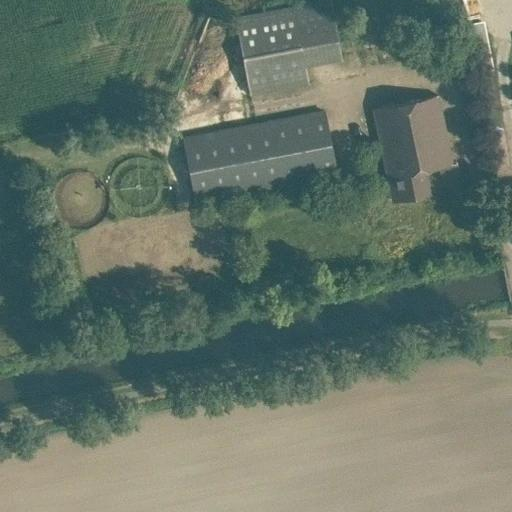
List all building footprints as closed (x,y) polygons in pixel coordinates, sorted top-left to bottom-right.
[(317,0),(236,16),(251,94),(308,82),(305,67),(340,60),(328,0),(317,0)] [(493,68),(484,20),(467,23),(477,71),(493,68)] [(399,36),(404,59),(448,52),(444,28),(399,36)] [(373,107),(393,201),(429,193),(424,168),(452,163),(438,94),(373,107)] [(184,137),(196,201),(336,174),(324,110),(184,137)]
